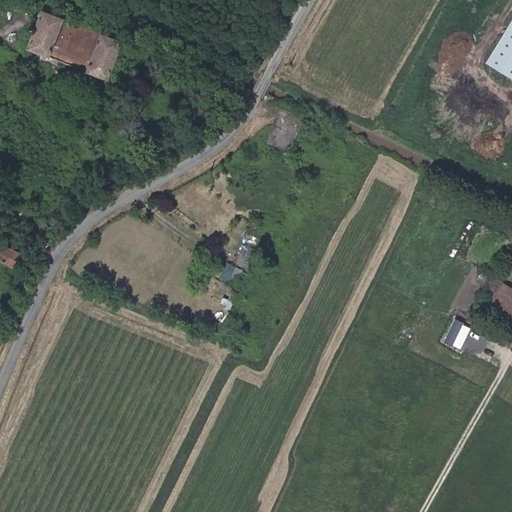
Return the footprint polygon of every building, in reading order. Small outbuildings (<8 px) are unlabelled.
[(37,36),(32,48),(117,81),(129,51),(139,55),(142,46),(41,6),(38,14),(44,15),(42,24),(35,22),(32,34),(37,36)] [(511,27),(490,63),(511,76),(511,27)] [(485,93),(483,101),(492,103),(494,96),(485,93)] [(284,110),(266,143),(284,152),(302,120),(284,110)] [(0,267),(15,274),(25,248),(6,239),(4,244),(0,242),(0,267)] [(235,264),(249,270),(257,250),(243,245),(235,264)] [(464,250),(433,314),(448,321),(452,314),(465,321),(483,284),(483,283),(486,276),(478,272),(480,268),(474,266),(479,257),(464,250)] [(229,264),(222,279),(236,286),(244,271),(229,264)] [(511,313),(511,265),(491,301),(511,313)]
